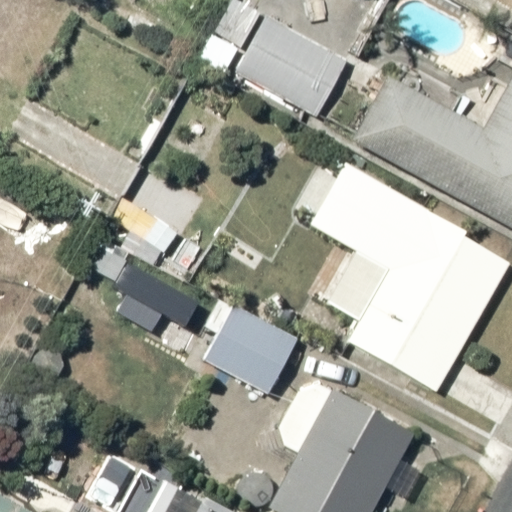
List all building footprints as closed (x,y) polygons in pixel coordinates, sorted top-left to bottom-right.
[(312,118),(343,60),(228,0),(226,0),(205,41),(236,57),(228,73),(312,118)] [(354,64),(323,120),(345,132),(342,138),(511,232),(511,78),(502,73),(472,127),(354,64)] [(507,263),(337,163),(302,224),(351,253),(321,303),(354,322),(343,341),(430,393),(507,263)] [(175,234),(140,212),(124,201),(111,221),(127,232),(117,248),(152,270),(175,234)] [(290,338),(223,305),(213,300),(199,327),(210,332),(195,361),(262,394),(290,338)] [(412,433),(300,375),(267,439),(293,452),(263,508),(271,511),(363,511),(377,487),(400,499),(415,470),(397,461),(412,433)] [(214,511),(139,468),(113,511),(214,511)] [(38,511),(0,494),(0,511),(38,511)]
